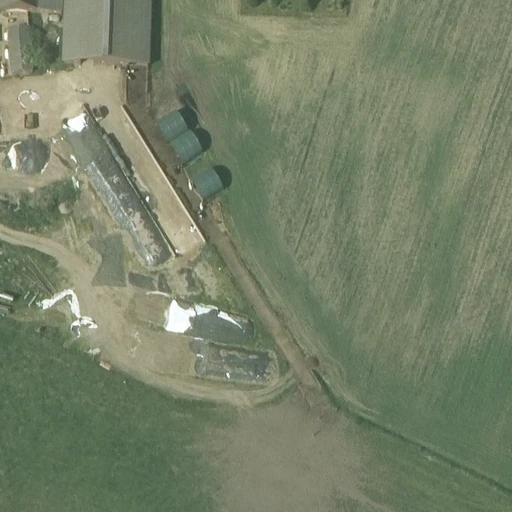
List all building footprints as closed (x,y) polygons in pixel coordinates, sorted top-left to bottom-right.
[(62,0),(3,0),(3,16),(28,16),(62,17),(62,0)] [(150,0),(66,0),(64,66),(148,69),(150,0)] [(28,16),(8,16),(13,77),(33,75),(28,16)] [(169,130),(166,126),(158,131),(167,145),(186,133),(180,123),(169,130)] [(54,244),(82,229),(74,213),(46,228),(54,244)] [(85,308),(110,314),(115,296),(89,290),(85,308)]
